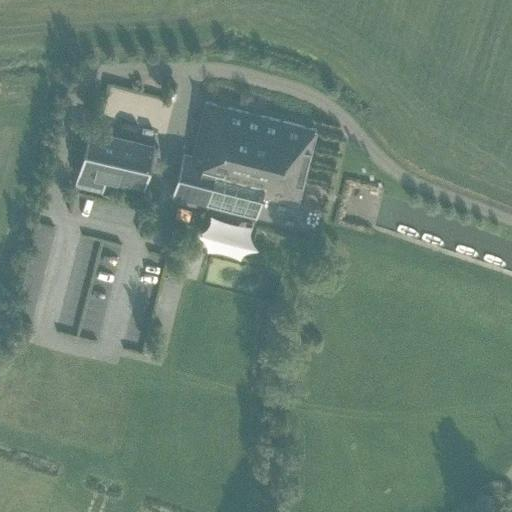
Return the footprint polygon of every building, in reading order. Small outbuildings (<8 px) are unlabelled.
[(205,102),(191,154),(182,152),(171,196),(254,215),(260,194),(276,198),(274,204),(293,208),(294,203),(295,203),(315,129),(205,102)] [(143,189),(154,145),(88,128),(77,172),(143,189)] [(110,239),(88,327),(103,330),(125,243),(110,239)] [(34,311),(39,291),(28,288),(23,308),(34,311)] [(151,305),(134,304),(131,339),(149,340),(151,305)]
